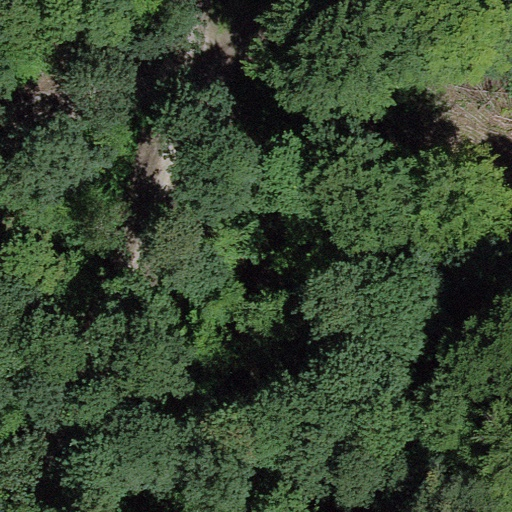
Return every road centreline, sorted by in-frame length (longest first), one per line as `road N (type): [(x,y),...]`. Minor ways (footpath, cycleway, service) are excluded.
road 1 (track): [(216,50),(132,357),(50,511)]
road 2 (track): [(216,50),(39,110),(0,137)]
